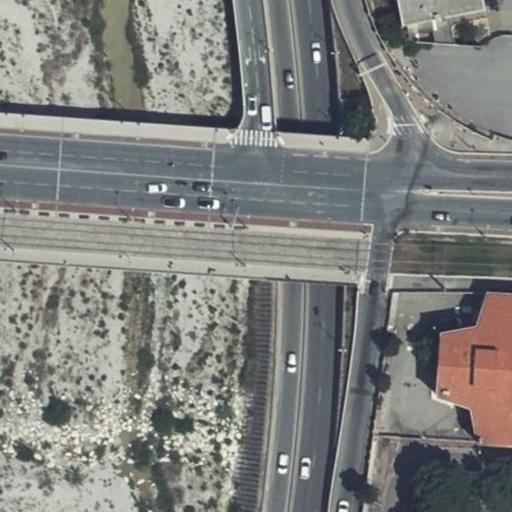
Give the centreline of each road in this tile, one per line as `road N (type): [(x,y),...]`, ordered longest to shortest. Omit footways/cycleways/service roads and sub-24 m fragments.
road 1 (primary): [(276,0),(293,199),(273,511)]
road 2 (primary): [(303,511),(321,199),(304,0)]
road 3 (primary): [(345,511),(385,191)]
road 4 (secondary): [(0,169),(257,187)]
road 5 (primary): [(426,193),(407,129),(348,0)]
road 6 (secondary): [(248,0),(257,187)]
road 7 (secondary): [(257,187),(385,191)]
